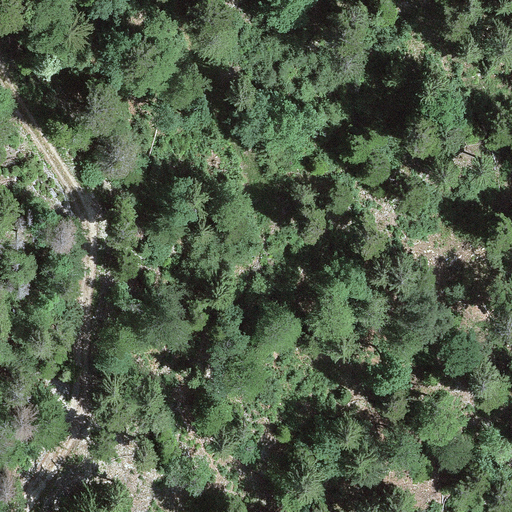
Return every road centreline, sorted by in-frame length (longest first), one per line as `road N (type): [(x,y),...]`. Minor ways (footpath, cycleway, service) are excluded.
road 1 (track): [(38,511),(106,233),(59,173),(0,68)]
road 2 (track): [(264,204),(184,0)]
